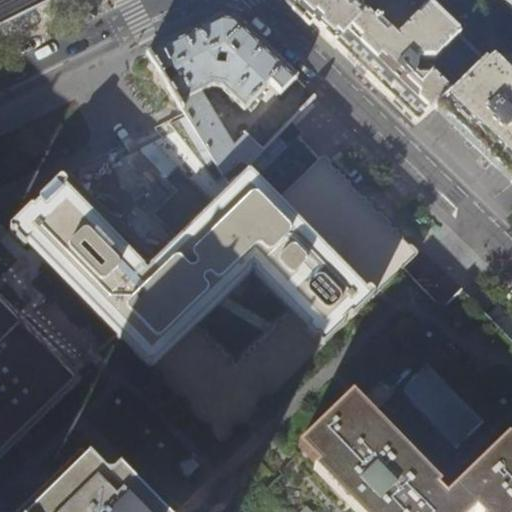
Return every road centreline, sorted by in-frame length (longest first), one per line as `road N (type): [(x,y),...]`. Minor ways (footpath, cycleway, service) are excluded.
road 1 (residential): [(259,0),(511,249)]
road 2 (primary): [(0,79),(160,0)]
